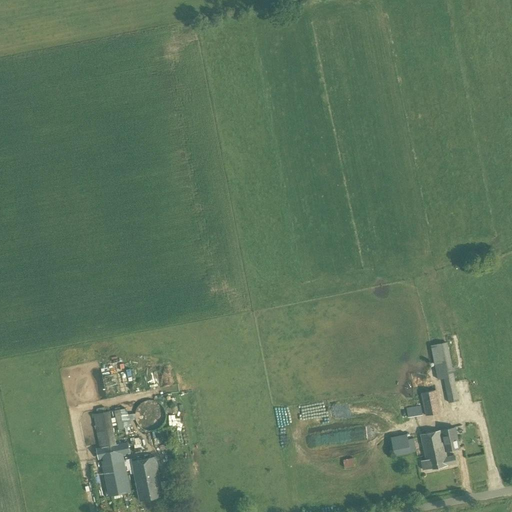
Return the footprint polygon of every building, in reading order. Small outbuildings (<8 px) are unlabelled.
[(458,401),(447,342),(430,345),(437,380),(444,378),(448,403),(458,401)] [(425,416),(441,413),(436,390),(421,393),(425,416)] [(152,431),(154,431),(157,430),(159,429),(161,427),(163,426),(164,424),(165,421),(166,419),(166,416),(166,414),(166,411),(165,409),(163,407),(162,405),(160,403),(157,402),(155,401),(153,401),(150,400),(147,401),(145,402),(143,403),(141,404),(139,406),(137,408),(136,411),(136,413),(135,416),(136,418),(136,421),(137,423),(139,425),(140,427),(142,429),(144,430),(147,431),(149,431),(152,431)] [(407,417),(422,415),(421,405),(406,408),(407,417)] [(117,444),(111,417),(110,411),(92,414),(101,459),(130,453),(127,442),(117,444)] [(447,457),(446,451),(460,448),(456,427),(421,434),(426,459),(421,460),(423,469),(428,468),(428,469),(456,463),(455,455),(447,457)] [(414,437),(408,438),(411,452),(417,450),(414,437)] [(163,495),(155,457),(132,461),(131,459),(105,464),(104,461),(100,462),(106,496),(130,492),(126,470),(133,468),(139,500),(163,495)] [(353,458),(343,460),(344,468),(355,466),(353,458)]
